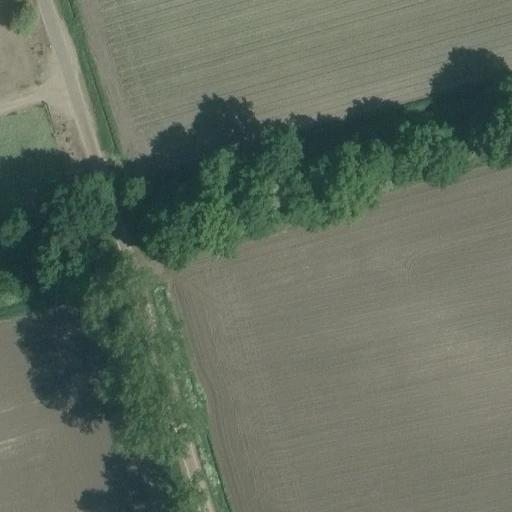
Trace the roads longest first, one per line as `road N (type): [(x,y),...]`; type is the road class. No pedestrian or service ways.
road 1 (track): [(116,221),(511,108)]
road 2 (track): [(204,511),(116,221)]
road 3 (unclassified): [(116,221),(43,0)]
